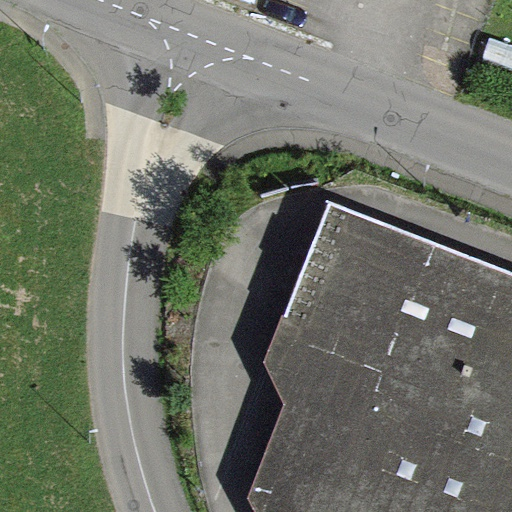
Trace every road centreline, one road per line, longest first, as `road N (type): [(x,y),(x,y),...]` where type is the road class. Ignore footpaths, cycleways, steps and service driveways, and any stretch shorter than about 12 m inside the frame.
road 1 (residential): [(198,39),(148,157),(118,330),(137,482),(151,511)]
road 2 (residential): [(511,158),(198,39)]
